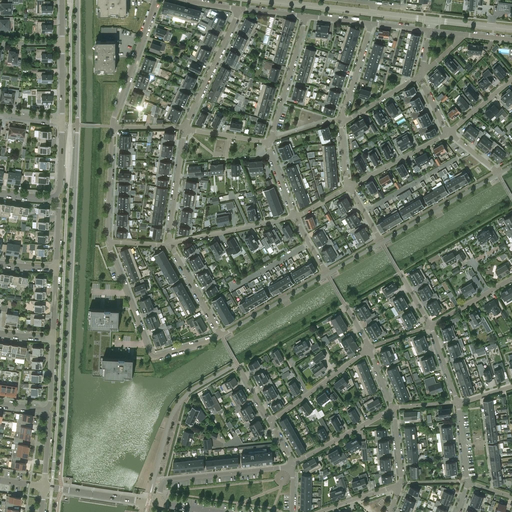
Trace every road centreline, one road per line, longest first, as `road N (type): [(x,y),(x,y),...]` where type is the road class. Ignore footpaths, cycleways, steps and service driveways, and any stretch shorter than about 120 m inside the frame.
road 1 (residential): [(221,336),(151,357),(107,241)]
road 2 (residential): [(156,503),(165,480),(289,469)]
road 3 (residential): [(112,128),(155,0)]
road 4 (residential): [(184,129),(239,9)]
road 5 (residential): [(268,141),(305,16)]
road 6 (residential): [(294,217),(169,244)]
